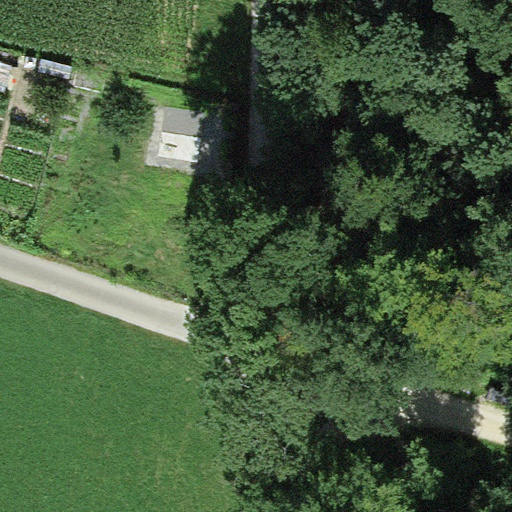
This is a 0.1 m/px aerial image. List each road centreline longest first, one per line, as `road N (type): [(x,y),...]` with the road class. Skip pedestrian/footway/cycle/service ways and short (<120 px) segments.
road 1 (track): [(511,427),(313,363),(269,0)]
road 2 (residential): [(0,263),(313,363)]
road 3 (residential): [(324,511),(313,363)]
